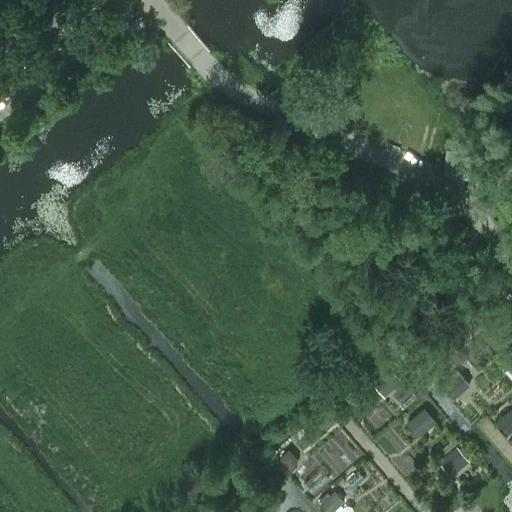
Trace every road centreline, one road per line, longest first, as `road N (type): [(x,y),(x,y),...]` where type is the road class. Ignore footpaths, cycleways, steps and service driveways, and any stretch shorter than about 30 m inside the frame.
road 1 (unclassified): [(152,0),(236,88),(441,183),(511,256)]
road 2 (tertiary): [(112,0),(58,47),(13,66),(0,87)]
